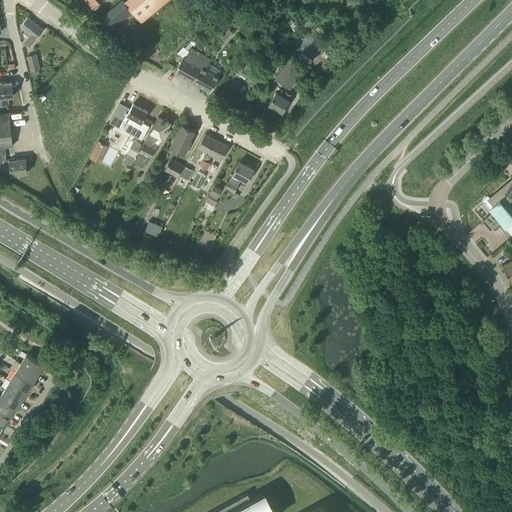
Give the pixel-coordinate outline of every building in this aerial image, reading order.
[(123,0),(121,0),(98,20),(108,33),(133,12),(141,21),(142,21),(140,19),(163,0),(125,0),(125,1),(123,0)] [(308,2),(306,0),(289,0),(301,10),(308,2)] [(24,41),(30,46),(43,29),(27,16),(20,26),(25,30),(24,32),(28,36),(24,41)] [(200,37),(204,40),(212,31),(205,25),(190,43),(193,46),(200,37)] [(293,53),(304,61),(322,36),(311,28),(293,53)] [(229,29),(222,37),(224,39),(232,32),(229,29)] [(271,34),(266,41),(276,48),(281,41),(271,34)] [(339,36),(337,39),(330,48),(335,52),(344,41),(339,36)] [(174,71),(193,82),(201,67),(199,66),(204,56),(190,48),(185,58),(183,57),(174,71)] [(260,49),(255,55),(262,61),(267,56),(260,49)] [(36,53),(27,55),(31,71),(40,69),(36,53)] [(201,67),(193,82),(210,91),(218,76),(205,69),(211,59),(204,56),(199,66),(201,67)] [(290,89),(302,71),(288,60),(275,79),(290,89)] [(0,103),(8,103),(7,96),(13,96),(11,82),(1,83),(1,82),(0,82),(0,103)] [(283,96),(276,92),(268,105),(282,112),(289,99),(291,94),(286,91),(283,96)] [(147,111),(133,103),(126,115),(123,121),(133,126),(131,129),(136,131),(141,122),(142,122),(147,111)] [(9,115),(0,115),(0,154),(5,154),(4,146),(13,145),(9,115)] [(136,167),(141,170),(149,156),(151,157),(158,144),(154,142),(158,135),(162,137),(170,122),(169,121),(168,120),(165,118),(164,119),(158,116),(150,131),(133,162),(137,164),(136,167)] [(194,130),(182,124),(170,146),(184,153),(191,140),(189,139),(194,130)] [(206,152),(214,138),(205,133),(191,159),(196,162),(202,150),(206,152)] [(120,149),(134,157),(141,144),(128,136),(120,149)] [(214,138),(206,152),(199,166),(206,169),(209,163),(207,161),(211,154),(221,159),(228,145),(214,138)] [(161,159),(167,162),(173,151),(171,149),(172,149),(168,147),(168,148),(166,147),(161,156),(162,157),(161,159)] [(88,157),(98,162),(101,157),(91,152),(88,157)] [(5,154),(0,154),(0,165),(10,165),(11,174),(27,172),(25,158),(15,159),(15,158),(10,158),(10,160),(6,160),(5,154)] [(122,163),(129,167),(133,160),(126,156),(122,163)] [(165,169),(177,176),(183,165),(171,158),(165,169)] [(254,168),(240,160),(233,174),(232,174),(229,181),(225,187),(235,192),(238,186),(234,184),(238,177),(247,181),(254,168)] [(184,166),(179,175),(187,180),(192,170),(184,166)] [(197,172),(191,184),(199,188),(205,176),(197,172)] [(505,227),(511,221),(511,214),(505,206),(511,200),(511,198),(511,177),(487,199),(493,205),(489,208),(492,211),(482,220),(490,230),(500,221),(505,227)] [(214,187),(209,196),(216,199),(221,190),(214,187)] [(218,201),(209,196),(203,207),(212,212),(218,201)] [(511,259),(502,265),(511,282),(511,259)] [(21,362),(39,373),(44,364),(26,353),(21,362)] [(39,373),(21,362),(15,371),(33,382),(39,373)] [(28,390),(33,382),(15,371),(10,380),(28,390)] [(5,388),(22,399),(28,390),(10,380),(5,388)] [(0,397),(17,408),(22,399),(5,388),(0,395),(0,397)] [(0,409),(11,417),(17,408),(0,397),(0,409)] [(11,417),(0,409),(0,421),(4,424),(9,416),(11,417)] [(320,511),(318,507),(308,511),(270,511),(261,493),(251,498),(248,492),(211,511),(320,511)]
